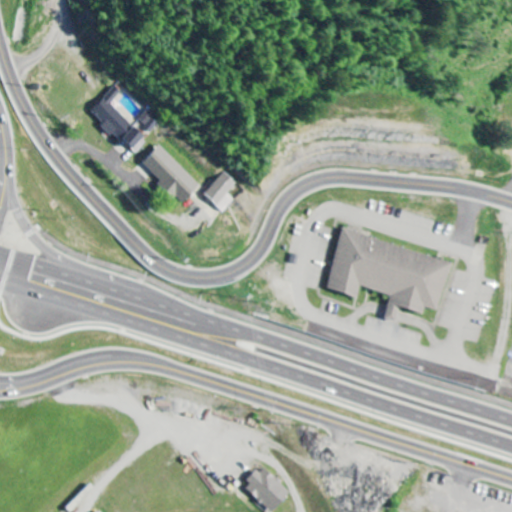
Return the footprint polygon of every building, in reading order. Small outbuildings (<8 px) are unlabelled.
[(114,105),(126,94),(120,87),(93,112),(136,157),(151,143),(114,105)] [(154,132),(163,125),(156,116),(151,120),(149,119),(146,121),(154,132)] [(203,187),(165,146),(144,165),(182,206),(203,187)] [(208,195),(227,213),(239,201),(232,194),(242,184),(230,173),(208,195)] [(461,262),(351,231),(333,291),(365,300),(369,287),(402,297),(395,320),(406,323),(410,309),(433,316),(435,309),(447,312),(461,262)] [(270,511),(273,511),(290,493),(261,467),(243,487),(270,511)]
